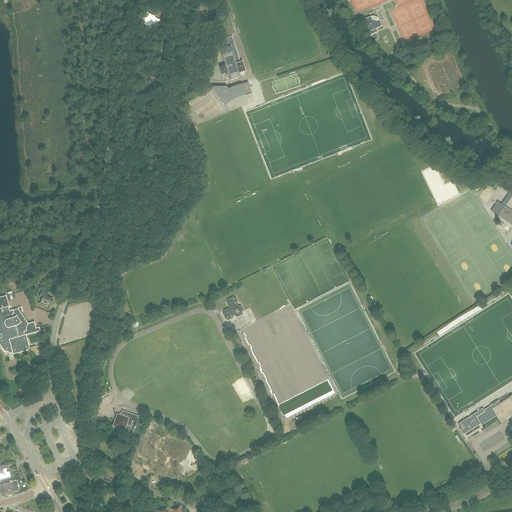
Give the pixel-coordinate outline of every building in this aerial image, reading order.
[(148,13),(147,12),(147,14),(146,15),(145,17),(144,18),(142,18),(142,20),(141,22),(139,24),(138,25),(140,25),(142,26),(143,27),(145,29),(147,30),(148,31),(150,32),(151,35),(152,32),(153,31),(154,29),(156,28),(156,26),(157,24),(158,23),(159,22),(161,21),(158,20),(157,20),(155,18),(154,17),(152,16),(150,15),(149,15),(148,13)] [(372,20),(371,17),(365,19),(367,25),(364,27),(368,35),(370,35),(378,32),(377,29),(383,27),(380,20),(377,21),(372,20)] [(242,61),(240,62),(232,36),(221,39),(224,48),(220,49),(225,65),(219,67),(222,74),(228,72),(230,80),(240,77),(238,71),(245,69),(242,61)] [(163,49),(162,54),(157,55),(158,60),(166,59),(168,51),(163,49)] [(150,76),(137,71),(138,70),(134,68),(129,79),(134,82),(136,79),(147,84),(146,87),(154,90),(159,79),(151,75),(150,76)] [(223,86),(213,87),(212,87),(212,88),(211,88),(211,89),(212,90),(225,106),(232,100),(252,93),(248,82),(228,88),(227,87),(223,86)] [(499,216),(505,206),(498,201),(491,211),(499,216)] [(511,211),(505,206),(499,216),(511,225),(511,211)] [(50,306),(52,300),(46,297),(48,294),(40,291),(39,293),(41,294),(40,296),(43,297),(41,303),(50,306)] [(0,345),(4,350),(4,351),(5,351),(7,352),(12,351),(13,354),(27,350),(28,350),(29,348),(29,347),(29,346),(26,335),(35,332),(34,329),(36,328),(34,322),(28,323),(18,309),(13,310),(12,311),(12,310),(7,311),(6,307),(8,306),(6,296),(0,297),(0,345)] [(234,298),(233,297),(227,300),(227,301),(226,302),(229,308),(223,311),(223,312),(223,313),(222,314),(226,320),(228,320),(228,321),(233,318),(232,318),(233,316),(234,316),(236,316),(237,318),(242,315),(242,313),(242,312),(244,311),(241,305),(239,306),(238,305),(237,304),(237,303),(238,302),(235,297),(234,298)] [(480,303),(472,307),(474,311),(482,307),(480,303)] [(127,346),(124,348),(133,359),(135,357),(127,346)] [(136,395),(138,398),(147,391),(145,388),(136,395)] [(502,424),(511,417),(511,400),(510,397),(493,407),(492,405),(490,406),(497,416),(502,424)] [(482,425),(497,416),(490,406),(484,410),(483,408),(459,423),(463,429),(461,431),(466,439),(483,428),(482,425)] [(139,416),(122,410),(120,415),(117,414),(113,426),(118,427),(117,430),(132,435),(136,437),(139,430),(140,430),(142,424),(136,423),(139,416)] [(43,414),(33,420),(35,423),(45,417),(43,414)] [(80,427),(74,430),(77,438),(83,436),(82,433),(80,427)] [(149,478),(162,438),(154,436),(141,475),(149,478)] [(185,457),(188,445),(176,442),(174,451),(178,452),(177,455),(171,454),(170,456),(178,458),(178,456),(185,457)] [(6,466),(0,467),(0,480),(10,479),(9,472),(7,472),(6,466)] [(15,491),(13,481),(10,481),(7,481),(8,484),(0,484),(0,487),(1,493),(15,491)]
